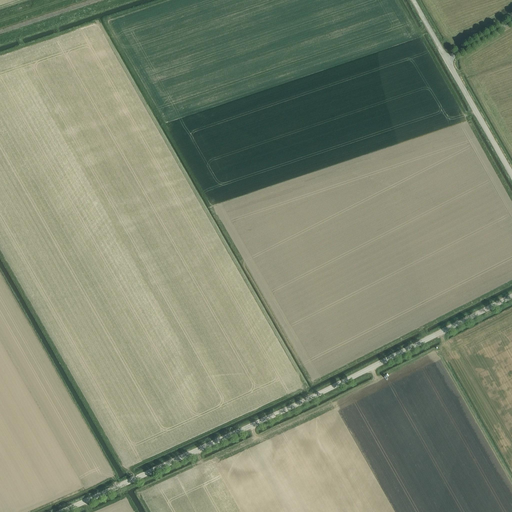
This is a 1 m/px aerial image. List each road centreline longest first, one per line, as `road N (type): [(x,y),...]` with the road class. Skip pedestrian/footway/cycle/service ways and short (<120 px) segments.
road 1 (unclassified): [(61,511),(511,295)]
road 2 (unclassified): [(511,176),(412,0)]
